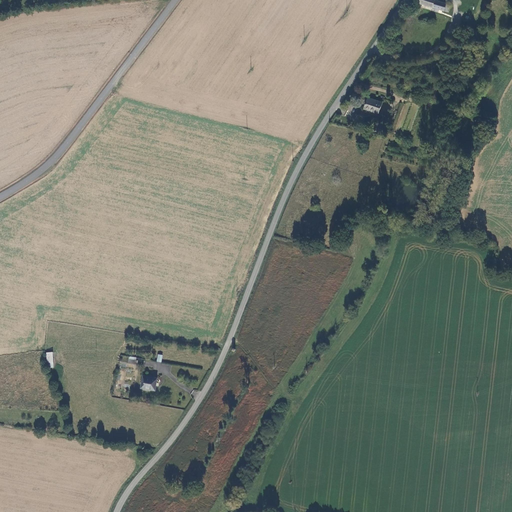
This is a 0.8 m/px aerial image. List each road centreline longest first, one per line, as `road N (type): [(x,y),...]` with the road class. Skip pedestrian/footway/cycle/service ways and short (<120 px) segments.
road 1 (unclassified): [(114,511),(196,408),(304,156),(406,0)]
road 2 (tertiary): [(0,195),(54,158),(175,0)]
